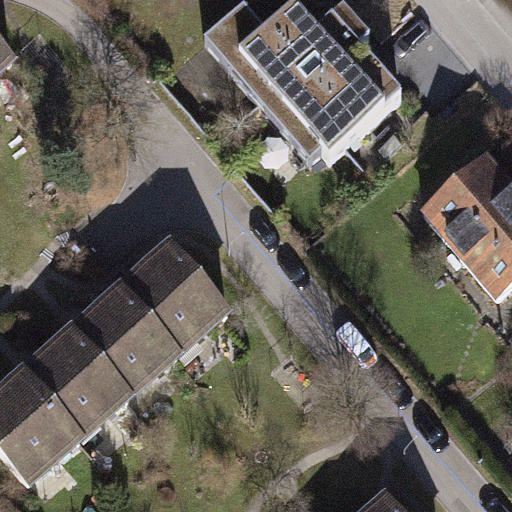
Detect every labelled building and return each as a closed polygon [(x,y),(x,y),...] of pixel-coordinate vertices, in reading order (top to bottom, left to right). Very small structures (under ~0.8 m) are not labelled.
[(238,64),(253,82),(239,94),(302,168),(316,156),(324,165),(352,141),(355,145),(400,106),(356,55),(373,41),(342,6),(307,36),(287,12),(257,38),(236,14),(199,46),(225,76),(238,64)] [(0,79),(15,68),(0,50),(0,79)] [(511,291),(511,197),(480,162),(420,216),(499,303),(511,291)] [(121,297),(181,357),(232,318),(174,249),(121,297)] [(181,357),(121,297),(72,333),(130,403),(181,357)] [(28,376),(81,442),(130,403),(72,333),(28,376)] [(81,442),(28,376),(0,395),(0,451),(29,486),(81,442)]
